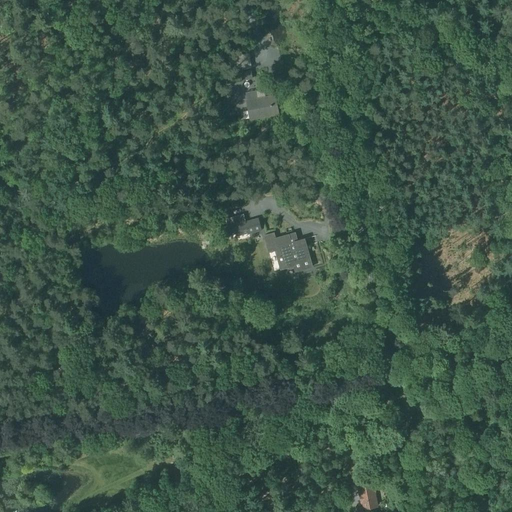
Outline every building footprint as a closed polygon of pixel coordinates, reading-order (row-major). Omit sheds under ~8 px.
[(241,81),(253,79),(251,70),(239,72),(241,81)] [(246,93),(247,100),(246,100),(250,120),(278,115),(275,95),(256,98),(255,91),(246,93)] [(262,231),(258,218),(245,221),(243,214),(226,219),(228,226),(226,226),(228,236),(236,234),(236,236),(247,233),(248,235),(262,231)] [(307,232),(317,231),(316,219),(306,220),(307,232)] [(293,234),(276,238),(274,232),(263,235),(268,253),(276,251),(278,256),(283,255),(286,268),(294,266),(294,268),(296,270),(298,271),(308,268),(310,266),(311,264),(304,239),(295,242),(293,234)] [(377,506),(372,485),(358,488),(362,509),(377,506)]
